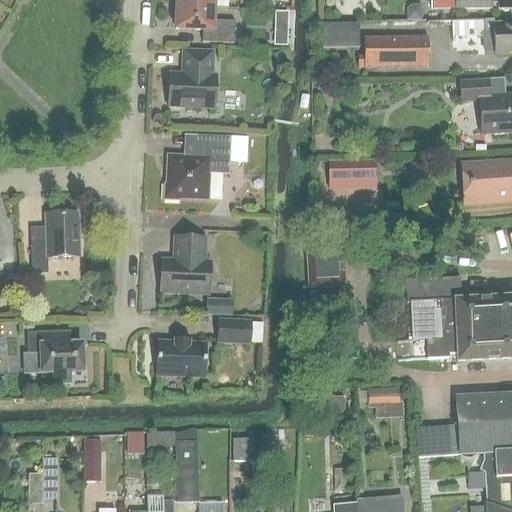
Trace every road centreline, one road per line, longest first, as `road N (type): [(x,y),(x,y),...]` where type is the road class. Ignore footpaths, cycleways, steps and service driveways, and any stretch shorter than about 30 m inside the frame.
road 1 (residential): [(139,0),(131,188)]
road 2 (residential): [(131,188),(124,327)]
road 3 (residential): [(0,190),(131,188)]
